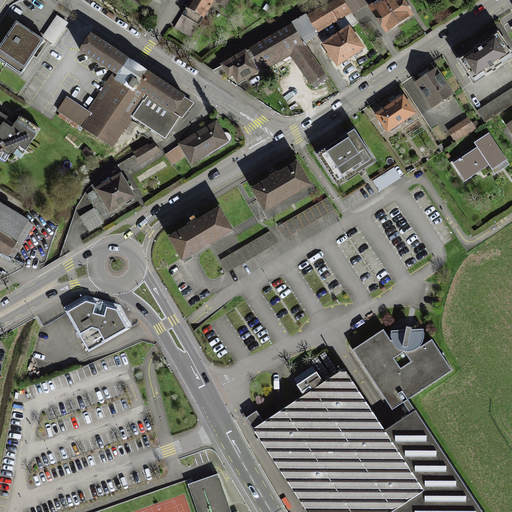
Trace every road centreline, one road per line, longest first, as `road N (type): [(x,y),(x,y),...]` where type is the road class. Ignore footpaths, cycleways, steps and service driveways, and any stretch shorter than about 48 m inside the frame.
road 1 (tertiary): [(501,0),(279,142)]
road 2 (primary): [(271,511),(172,332)]
road 3 (tertiary): [(279,142),(159,217),(130,247)]
road 4 (residential): [(140,46),(279,142)]
